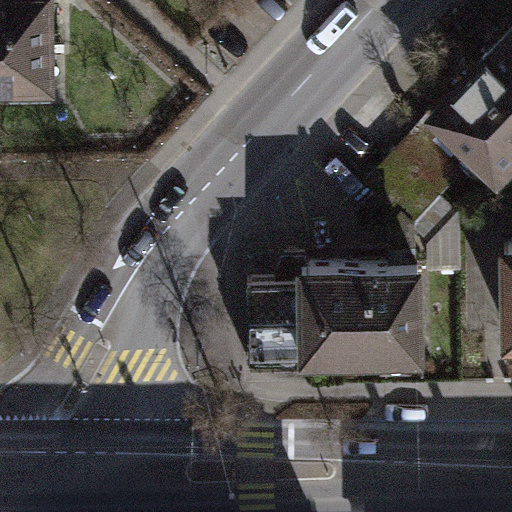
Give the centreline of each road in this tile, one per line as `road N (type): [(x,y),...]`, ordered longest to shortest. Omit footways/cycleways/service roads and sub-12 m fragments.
road 1 (primary): [(36,477),(145,271),(208,185),(384,0)]
road 2 (primary): [(36,477),(511,470)]
